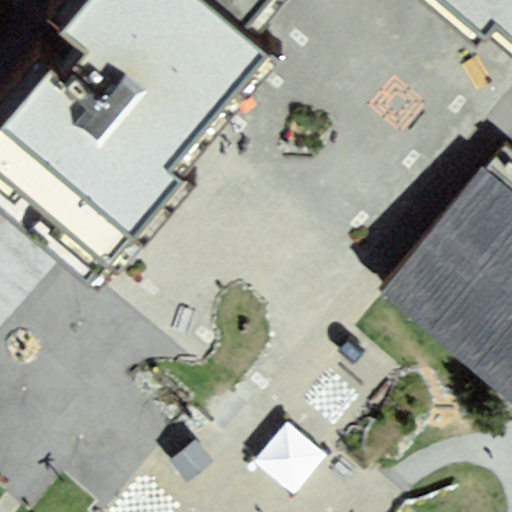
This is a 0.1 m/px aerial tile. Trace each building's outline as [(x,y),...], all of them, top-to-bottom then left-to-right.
[(208,0),(71,0),(0,84),(0,194),(97,277),(280,61),(250,34),(208,0)] [(208,0),(250,34),(277,0),(208,0)] [(511,0),(451,0),(511,49),(511,0)] [(511,152),(507,148),(382,302),(511,406),(511,152)] [(295,482),(327,444),(288,411),(256,449),(295,482)]
